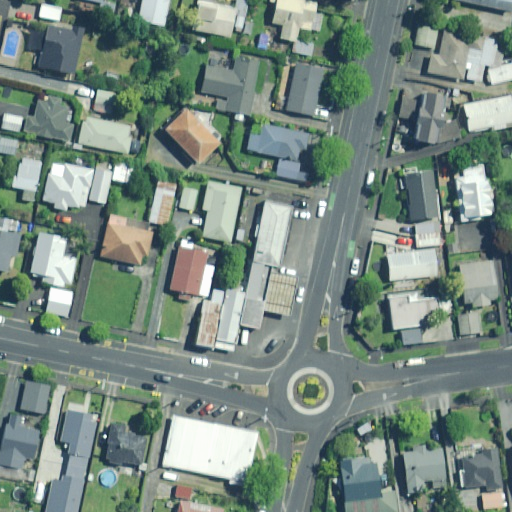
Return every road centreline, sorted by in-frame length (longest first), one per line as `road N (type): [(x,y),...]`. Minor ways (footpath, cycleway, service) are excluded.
road 1 (tertiary): [(315,357),(389,0)]
road 2 (residential): [(0,339),(278,392)]
road 3 (residential): [(345,388),(511,366)]
